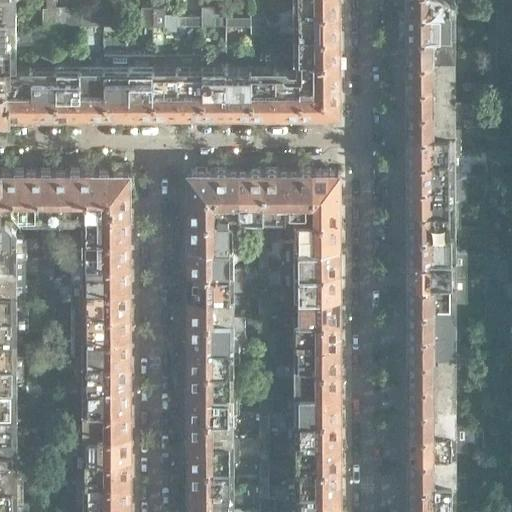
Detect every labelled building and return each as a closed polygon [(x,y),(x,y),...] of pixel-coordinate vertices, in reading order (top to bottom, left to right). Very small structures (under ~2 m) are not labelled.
[(449,26),(449,2),(407,2),(407,27),(449,26)] [(337,29),(337,17),(337,4),(297,5),(297,29),(337,29)] [(0,29),(11,30),(11,5),(0,5),(0,29)] [(262,6),(258,6),(250,6),(250,14),(262,14),(262,6)] [(55,15),(55,7),(46,7),(42,7),(42,15),(55,15)] [(201,23),(201,14),(189,15),(189,23),(201,23)] [(213,23),(213,14),(201,14),(201,23),(213,23)] [(226,23),(226,14),(213,14),(213,23),(226,23)] [(238,23),(238,14),(226,14),(226,23),(238,23)] [(250,23),(250,14),(238,14),(238,23),(250,23)] [(262,23),(262,14),(250,14),(250,23),(262,23)] [(55,23),(55,15),(42,15),(42,24),(55,23)] [(67,23),(67,15),(55,15),(55,23),(67,23)] [(79,23),(79,15),(67,15),(67,23),(79,23)] [(91,23),(91,15),(79,15),(79,23),(91,23)] [(103,23),(103,15),(91,15),(91,23),(103,23)] [(116,23),(116,15),(103,15),(103,23),(116,23)] [(128,23),(128,15),(116,15),(116,23),(128,23)] [(140,23),(140,15),(128,15),(128,23),(140,23)] [(152,23),(152,15),(140,15),(140,23),(152,23)] [(164,23),(164,15),(152,15),(152,23),(164,23)] [(177,23),(177,15),(164,15),(164,23),(177,23)] [(189,23),(189,15),(177,15),(177,23),(189,23)] [(497,26),(497,16),(487,16),(487,26),(497,26)] [(55,31),(55,23),(42,24),(42,32),(46,32),(55,31)] [(262,31),(262,23),(250,23),(250,31),(258,31),(262,31)] [(449,51),(449,26),(407,27),(407,51),(449,51)] [(11,53),(11,30),(0,29),(0,54),(6,54),(6,55),(9,55),(9,54),(11,53)] [(337,53),(337,29),(297,29),(297,53),(298,53),(337,53)] [(55,44),(55,31),(46,32),(46,44),(55,44)] [(258,43),(258,31),(250,31),(250,43),(258,43)] [(497,51),(497,40),(487,40),(487,51),(497,51)] [(450,76),(449,51),(407,51),(407,76),(450,76)] [(337,78),(337,53),(298,53),(298,54),(298,69),(299,69),(299,78),(337,78)] [(299,107),(299,78),(299,69),(298,69),(291,69),(288,67),(288,66),(274,67),(275,107),(299,107)] [(30,108),(30,67),(16,67),(16,68),(13,70),(6,70),(6,108),(30,108)] [(55,108),(55,67),(30,67),(30,108),(55,108)] [(79,108),(79,67),(55,67),(55,108),(79,108)] [(104,107),(104,67),(79,67),(79,108),(104,107)] [(128,107),(128,67),(104,67),(104,107),(128,107)] [(153,107),(152,67),(128,67),(128,107),(153,107)] [(177,107),(177,67),(152,67),(153,107),(177,107)] [(201,107),(201,67),(177,67),(177,107),(201,107)] [(226,107),(226,67),(201,67),(201,107),(226,107)] [(250,107),(250,67),(226,67),(226,107),(250,107)] [(275,107),(274,67),(250,67),(250,107),(275,107)] [(497,76),(497,68),(487,68),(487,76),(497,76)] [(450,101),(450,76),(407,76),(407,101),(450,101)] [(497,84),(497,76),(487,76),(487,84),(497,84)] [(338,107),(337,78),(299,78),(299,107),(338,107)] [(450,126),(450,101),(407,101),(407,126),(450,126)] [(498,125),(498,117),(487,117),(487,125),(498,125)] [(498,133),(498,125),(487,125),(487,133),(498,133)] [(450,150),(450,126),(407,126),(407,150),(450,150)] [(450,175),(450,150),(407,150),(408,175),(450,175)] [(10,200),(10,167),(0,167),(0,228),(12,229),(12,211),(16,206),(10,200)] [(34,208),(35,167),(10,167),(10,200),(16,206),(19,209),(34,208)] [(58,208),(58,167),(35,167),(34,208),(58,208)] [(84,200),(84,167),(58,167),(58,208),(74,208),(79,205),(84,200)] [(128,229),(128,167),(84,167),(84,200),(79,205),(86,210),(86,229),(128,229)] [(213,213),(213,167),(188,167),(188,213),(213,213)] [(237,204),(237,167),(213,167),(213,213),(228,213),(228,204),(237,204)] [(263,208),(263,167),(237,167),(237,204),(240,208),(263,208)] [(288,205),(288,167),(263,167),(263,208),(285,208),(288,205)] [(313,213),(313,167),(288,167),(288,205),(289,204),(297,204),(297,213),(313,213)] [(338,213),(337,167),(313,167),(313,213),(338,213)] [(498,175),(498,167),(488,167),(488,175),(498,175)] [(450,200),(450,175),(408,175),(408,200),(450,200)] [(498,225),(498,209),(498,190),(486,190),(486,225),(498,225)] [(460,200),(450,200),(408,200),(408,225),(450,225),(460,225),(460,200)] [(228,213),(213,213),(188,213),(188,239),(228,239),(228,213)] [(338,239),(338,213),(313,213),(297,213),(297,239),(338,239)] [(33,233),(33,225),(23,225),(23,233),(33,233)] [(42,233),(42,225),(33,225),(33,233),(42,233)] [(54,233),(54,225),(42,225),(42,233),(46,233),(54,233)] [(64,233),(64,225),(54,225),(54,233),(64,233)] [(74,234),(74,229),(74,225),(64,225),(64,233),(74,234)] [(450,250),(450,225),(408,225),(408,250),(450,250)] [(499,250),(498,233),(498,225),(486,225),(486,250),(499,250)] [(0,253),(12,253),(12,229),(0,228),(0,253)] [(128,253),(128,229),(86,229),(86,253),(128,253)] [(255,239),(255,229),(247,229),(247,239),(255,239)] [(271,239),(271,229),(263,229),(263,239),(266,239),(271,239)] [(279,239),(279,229),(271,229),(271,239),(279,239)] [(508,258),(508,233),(498,233),(499,250),(499,258),(508,258)] [(228,264),(228,239),(188,239),(188,264),(228,264)] [(266,239),(263,239),(258,239),(258,252),(266,252),(266,239)] [(338,264),(338,239),(297,239),(297,264),(338,264)] [(54,253),(54,241),(46,241),(46,253),(54,253)] [(450,274),(450,250),(408,250),(408,275),(450,274)] [(499,274),(499,258),(499,250),(486,250),(487,274),(499,274)] [(266,264),(266,252),(258,252),(258,264),(266,264)] [(0,277),(12,278),(12,253),(0,253),(0,277)] [(54,265),(54,253),(46,253),(46,265),(54,265)] [(128,277),(128,253),(86,253),(86,278),(128,277)] [(228,289),(228,264),(188,264),(188,289),(228,289)] [(266,277),(266,264),(258,264),(258,277),(266,277)] [(338,289),(338,264),(297,264),(298,289),(338,289)] [(54,278),(54,265),(46,265),(46,278),(54,278)] [(450,299),(450,274),(408,275),(408,299),(450,299)] [(499,299),(499,283),(499,274),(487,274),(487,299),(499,299)] [(0,302),(12,302),(12,278),(0,277),(0,302)] [(128,302),(128,277),(86,278),(86,302),(128,302)] [(266,289),(266,277),(258,277),(258,289),(266,289)] [(54,290),(54,278),(46,278),(46,290),(54,290)] [(228,313),(228,289),(188,289),(188,313),(228,313)] [(267,302),(266,289),(258,289),(258,302),(267,302)] [(338,313),(338,289),(298,289),(298,313),(338,313)] [(54,302),(54,290),(46,290),(46,302),(54,302)] [(450,324),(450,299),(408,299),(408,324),(450,324)] [(499,324),(499,307),(499,299),(487,299),(487,324),(499,324)] [(0,326),(12,327),(12,302),(0,302),(0,326)] [(54,314),(54,302),(46,302),(46,314),(54,314)] [(128,326),(128,302),(86,302),(86,326),(128,326)] [(267,313),(267,302),(258,302),(258,313),(267,313)] [(228,338),(228,313),(188,313),(188,338),(228,338)] [(267,326),(267,313),(258,313),(258,326),(267,326)] [(338,337),(338,313),(298,313),(298,338),(338,337)] [(54,326),(54,314),(46,314),(46,327),(54,326)] [(451,349),(450,324),(408,324),(408,349),(451,349)] [(499,349),(499,332),(499,324),(487,324),(487,349),(499,349)] [(0,351),(12,351),(12,327),(0,326),(0,351)] [(54,339),(54,326),(46,327),(46,339),(54,339)] [(128,351),(128,326),(86,326),(86,351),(128,351)] [(267,338),(267,326),(258,326),(258,338),(267,338)] [(338,362),(338,337),(298,338),(298,362),(338,362)] [(229,363),(228,338),(188,338),(188,363),(229,363)] [(267,352),(267,338),(258,338),(258,352),(267,352)] [(54,351),(54,339),(46,339),(46,351),(54,351)] [(451,374),(451,349),(408,349),(408,374),(451,374)] [(0,375),(12,375),(12,351),(0,351),(0,375)] [(54,363),(54,351),(46,351),(46,363),(54,363)] [(128,375),(128,351),(86,351),(86,375),(128,375)] [(267,363),(267,352),(258,352),(258,363),(267,363)] [(338,387),(338,362),(298,362),(298,387),(338,387)] [(54,375),(54,363),(46,363),(46,375),(54,375)] [(229,387),(229,363),(188,363),(188,388),(229,387)] [(267,375),(267,363),(258,363),(258,375),(267,375)] [(500,374),(500,366),(489,366),(489,374),(500,374)] [(451,399),(451,374),(408,374),(408,399),(451,399)] [(500,382),(500,374),(489,374),(489,382),(500,382)] [(0,399),(12,400),(12,375),(0,375),(0,399)] [(54,387),(54,375),(46,375),(46,387),(54,387)] [(128,399),(128,375),(86,375),(86,400),(128,399)] [(267,387),(267,375),(258,375),(258,387),(267,387)] [(54,400),(54,387),(46,387),(46,400),(54,400)] [(229,412),(229,387),(188,388),(188,412),(229,412)] [(267,400),(267,387),(258,387),(258,400),(267,400)] [(338,411),(338,387),(298,387),(298,411),(338,411)] [(0,424),(12,424),(12,400),(0,399),(0,424)] [(128,424),(128,399),(86,400),(86,424),(128,424)] [(451,423),(451,399),(408,399),(408,424),(451,423)] [(54,412),(54,400),(46,400),(46,412),(54,412)] [(267,411),(267,400),(258,400),(258,411),(267,411)] [(267,423),(267,411),(258,411),(259,423),(267,423)] [(338,435),(338,411),(298,411),(298,435),(338,435)] [(54,424),(54,412),(46,412),(46,424),(54,424)] [(229,435),(229,412),(188,412),(188,435),(229,435)] [(500,423),(500,415),(490,415),(490,423),(500,423)] [(267,435),(267,423),(259,423),(259,435),(267,435)] [(451,448),(451,423),(408,424),(408,448),(451,448)] [(500,431),(500,423),(490,423),(490,431),(500,431)] [(0,448),(12,449),(12,424),(0,424),(0,448)] [(54,436),(54,424),(46,424),(46,436),(54,436)] [(128,448),(128,424),(86,424),(86,448),(128,448)] [(229,459),(229,435),(188,435),(188,460),(229,459)] [(267,448),(267,435),(259,435),(259,448),(267,448)] [(338,459),(338,435),(298,435),(298,459),(338,459)] [(54,449),(54,436),(46,436),(46,449),(54,449)] [(0,473),(12,473),(12,449),(0,448),(0,473)] [(128,473),(128,448),(86,448),(86,473),(128,473)] [(267,459),(267,448),(259,448),(259,459),(267,459)] [(451,473),(451,448),(408,448),(409,473),(451,473)] [(54,461),(54,449),(46,449),(46,461),(54,461)] [(229,484),(229,459),(188,460),(189,484),(229,484)] [(267,472),(267,459),(259,459),(259,472),(267,472)] [(338,484),(338,459),(298,459),(298,484),(338,484)] [(54,473),(54,461),(46,461),(46,473),(54,473)] [(500,473),(500,465),(490,465),(490,473),(500,473)] [(267,484),(267,472),(259,472),(259,484),(267,484)] [(0,497),(12,498),(12,473),(0,473),(0,497)] [(54,485),(54,473),(46,473),(46,485),(54,485)] [(129,497),(128,473),(86,473),(86,497),(129,497)] [(451,498),(451,473),(409,473),(409,498),(451,498)] [(500,481),(500,473),(490,473),(490,481),(500,481)] [(229,509),(229,484),(189,484),(189,509),(229,509)] [(267,497),(267,484),(259,484),(259,497),(267,497)] [(339,509),(338,484),(298,484),(298,509),(339,509)] [(54,497),(54,485),(46,485),(46,497),(54,497)] [(0,511),(12,511),(12,498),(0,497),(0,511)] [(54,510),(54,497),(46,497),(46,510),(54,510)] [(128,511),(129,497),(86,497),(86,511),(128,511)] [(268,509),(267,497),(259,497),(259,509),(268,509)] [(451,511),(451,498),(409,498),(408,511),(451,511)]
